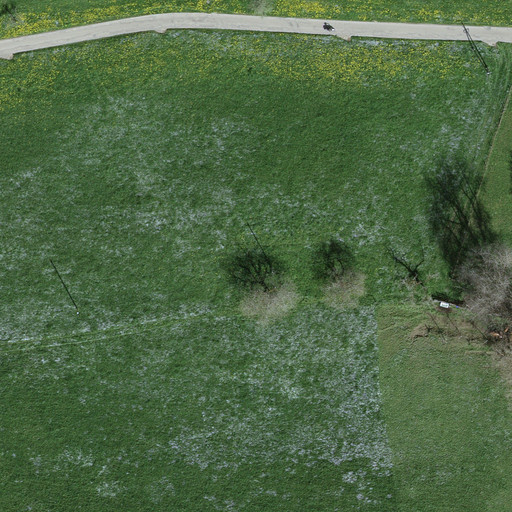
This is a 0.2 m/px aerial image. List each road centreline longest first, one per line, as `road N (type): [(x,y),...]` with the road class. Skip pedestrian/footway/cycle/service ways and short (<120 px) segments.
road 1 (track): [(511,297),(369,294),(0,346)]
road 2 (unclassified): [(511,35),(212,19),(0,48)]
